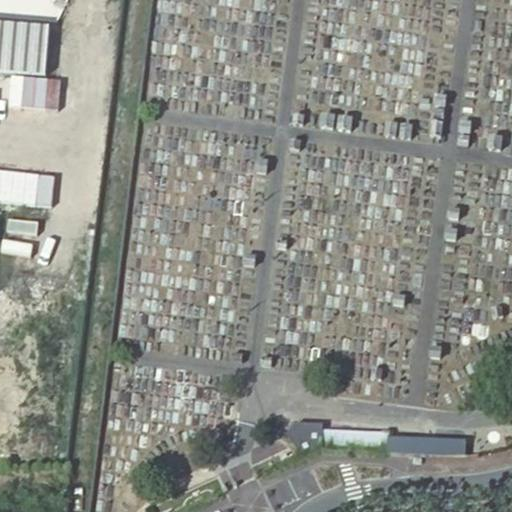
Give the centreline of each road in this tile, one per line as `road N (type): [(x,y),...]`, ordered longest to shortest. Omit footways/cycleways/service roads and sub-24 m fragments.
road 1 (unknown): [(114,158),(51,511)]
road 2 (tertiary): [(371,511),(511,483)]
